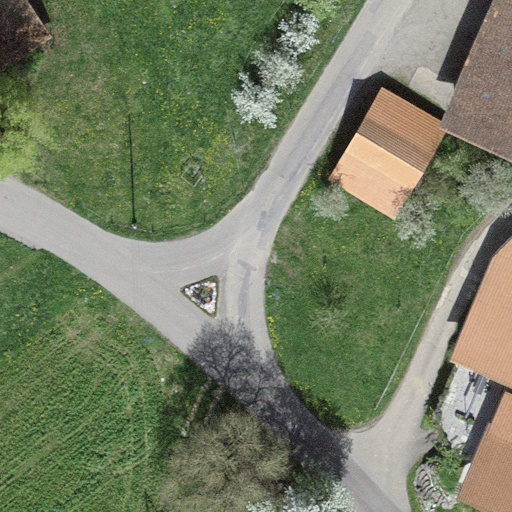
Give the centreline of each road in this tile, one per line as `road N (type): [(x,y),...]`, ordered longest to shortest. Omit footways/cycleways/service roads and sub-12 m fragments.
road 1 (track): [(364,496),(471,262),(511,213)]
road 2 (unclassified): [(244,235),(387,0)]
road 3 (unclassified): [(249,381),(101,264)]
road 4 (unclassified): [(378,511),(249,381)]
road 5 (unclassified): [(101,264),(184,261),(244,235)]
road 6 (unclassified): [(244,235),(249,381)]
